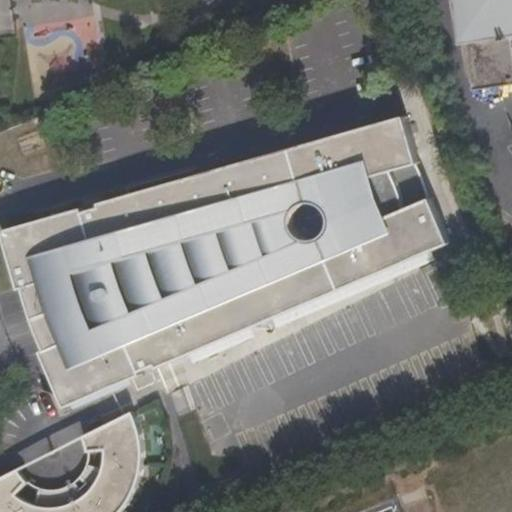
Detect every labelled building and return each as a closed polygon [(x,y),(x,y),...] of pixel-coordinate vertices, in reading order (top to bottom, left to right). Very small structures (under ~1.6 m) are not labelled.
[(511,0),(455,0),(462,42),(466,43),(473,90),(511,83),(511,39),(511,34),(511,33),(511,0)] [(6,231),(21,288),(23,288),(47,280),(58,314),(69,341),(46,350),(44,351),(67,406),(141,374),(140,371),(159,363),(161,366),(451,242),(418,164),(407,115),(101,203),(102,206),(82,212),(81,208),(6,231)] [(23,288),(31,316),(46,350),(69,341),(58,314),(47,280),(23,288)] [(36,502),(18,494),(28,480),(18,470),(0,478),(0,511),(119,511),(132,498),(144,466),(142,435),(133,412),(84,437),(87,449),(105,449),(105,464),(88,464),(84,472),(75,482),(67,486),(56,488),(43,487),(36,502)] [(87,449),(88,464),(105,464),(105,449),(87,449)] [(28,480),(18,494),(36,502),(43,487),(28,480)]
